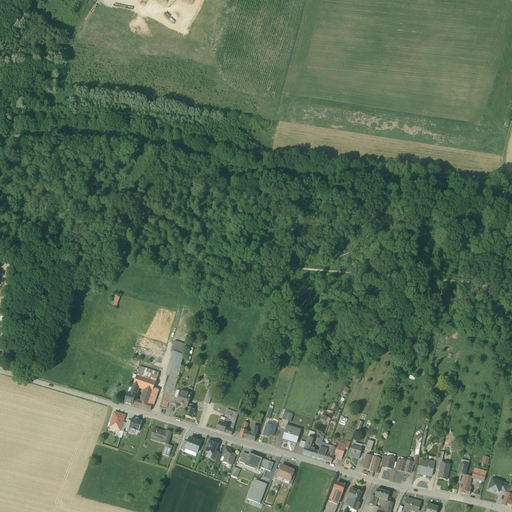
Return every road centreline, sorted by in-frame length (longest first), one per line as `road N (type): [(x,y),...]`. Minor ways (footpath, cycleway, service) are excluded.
road 1 (track): [(0,225),(84,210),(151,215),(212,259),(511,295)]
road 2 (residential): [(0,371),(401,489),(506,511)]
road 3 (unclassified): [(0,138),(129,135),(226,167),(511,198)]
